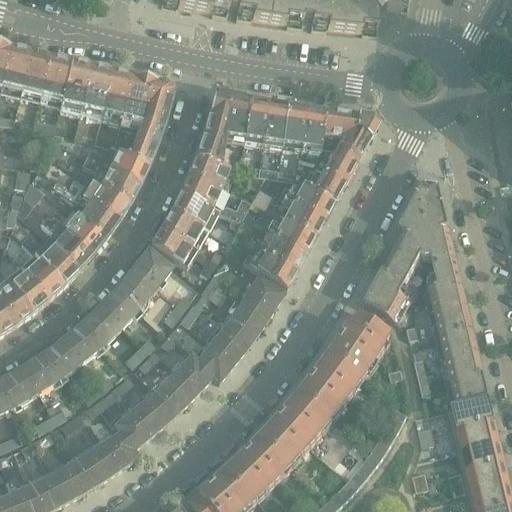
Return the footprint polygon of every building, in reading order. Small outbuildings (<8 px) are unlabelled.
[(177,11),(194,14),(196,0),(146,0),(162,3),(161,11),(175,13),(176,11),(177,11)] [(196,0),(194,14),(212,18),(211,21),(225,23),(227,13),(238,15),(237,25),(251,27),(251,24),(269,27),(272,0),(196,0)] [(344,35),(346,0),(272,0),(269,27),(287,29),(286,32),(300,34),(301,24),(313,25),(312,35),(326,37),(326,34),(344,35)] [(407,0),(346,0),(344,35),(362,37),(362,40),(377,41),(378,23),(378,22),(379,19),(376,16),(384,10),(386,13),(407,17),(410,3),(407,2),(407,0)] [(0,130),(14,132),(15,124),(0,122),(0,102),(0,99),(10,55),(0,52),(0,130)] [(10,55),(0,99),(20,104),(30,60),(10,55)] [(20,104),(40,109),(51,65),(30,60),(20,104)] [(40,109),(60,114),(71,70),(51,65),(40,109)] [(60,115),(80,120),(90,74),(71,70),(60,114),(60,115)] [(80,120),(101,125),(113,79),(90,74),(80,120)] [(132,83),(113,79),(101,125),(120,129),(132,83)] [(120,129),(139,134),(150,87),(132,83),(120,129)] [(128,163),(148,173),(157,152),(173,97),(169,91),(156,89),(150,87),(139,134),(128,163)] [(224,147),(230,103),(218,100),(212,105),(208,120),(202,142),(195,162),(220,172),(222,158),(224,147)] [(230,103),(224,147),(244,150),(251,106),(230,103)] [(251,106),(244,150),(263,153),(270,110),(268,109),(251,106)] [(288,112),(270,110),(263,153),(282,156),(288,112)] [(282,156),(301,159),(307,115),(288,112),(282,156)] [(307,115),(301,159),(320,162),(323,142),(326,117),(307,115)] [(323,142),(343,145),(347,138),(351,138),(356,137),(358,122),(326,117),(323,142)] [(347,138),(343,145),(339,151),(360,162),(377,131),(373,124),(358,122),(356,137),(351,138),(347,138)] [(44,159),(53,164),(60,150),(50,144),(44,159)] [(323,180),(343,192),(360,162),(339,151),(323,180)] [(91,155),(86,164),(139,192),(148,173),(128,163),(109,154),(105,163),(91,155)] [(188,181),(227,198),(235,178),(220,172),(195,162),(188,181)] [(92,188),(128,210),(139,192),(86,164),(82,171),(96,179),(92,188)] [(240,179),(252,180),(259,181),(260,173),(241,170),(240,177),(240,179)] [(259,181),(266,183),(278,184),(279,176),(260,173),(259,181)] [(279,176),(278,184),(292,187),(293,179),(279,176)] [(14,193),(26,195),(28,179),(17,177),(14,193)] [(266,183),(259,181),(252,180),(246,191),(258,197),(266,183)] [(315,180),(307,194),(334,210),(343,192),(323,180),(321,183),(315,180)] [(180,200),(218,218),(240,229),(251,208),(241,204),(235,216),(225,212),(225,213),(221,212),(227,198),(188,181),(188,182),(180,200)] [(68,183),(63,191),(117,228),(128,210),(92,188),(86,196),(68,183)] [(71,219),(105,245),(117,228),(63,191),(56,186),(51,194),(63,201),(77,211),(71,219)] [(425,294),(453,415),(490,406),(438,190),(425,188),(399,235),(404,238),(364,311),(398,330),(405,315),(400,312),(404,305),(399,302),(420,262),(423,263),(425,264),(428,264),(431,264),(437,291),(425,294)] [(285,195),(280,203),(324,227),(334,210),(307,194),(303,192),(298,201),(285,195)] [(11,213),(19,214),(22,201),(12,200),(11,213)] [(180,200),(173,218),(208,237),(218,218),(180,200)] [(289,218),(284,227),(315,244),(324,227),(280,203),(276,210),(289,218)] [(52,216),(46,223),(91,262),(105,245),(71,219),(65,226),(52,216)] [(173,218),(162,234),(197,256),(208,237),(173,218)] [(46,248),(77,278),(91,262),(46,223),(41,229),(53,240),(46,248)] [(261,238),(305,262),(315,244),(284,227),(279,235),(266,228),(261,238)] [(197,256),(162,234),(150,253),(186,275),(194,262),(204,269),(199,277),(207,282),(217,268),(197,256)] [(270,252),(265,261),(296,278),(305,262),(261,238),(257,245),(270,252)] [(77,278),(46,248),(34,261),(62,293),(77,278)] [(132,276),(156,296),(173,275),(149,256),(132,276)] [(34,261),(19,273),(47,306),(62,293),(34,261)] [(296,278),(265,261),(261,269),(248,261),(243,269),(286,296),(296,278)] [(5,285),(31,319),(47,306),(19,273),(5,285)] [(122,288),(115,295),(139,317),(156,296),(132,276),(122,289),(122,288)] [(0,310),(14,331),(31,319),(5,285),(0,278),(0,310)] [(198,369),(212,384),(219,389),(237,368),(247,355),(260,338),(259,337),(283,301),(283,300),(260,285),(231,328),(198,369)] [(200,299),(213,307),(220,298),(206,289),(200,299)] [(98,314),(120,336),(139,317),(115,295),(108,304),(98,314)] [(176,309),(184,315),(190,307),(183,301),(176,309)] [(184,315),(176,309),(164,326),(171,332),(184,315)] [(0,340),(14,331),(0,310),(0,340)] [(179,327),(186,333),(199,316),(192,310),(179,327)] [(79,331),(101,355),(120,336),(98,314),(88,324),(79,331)] [(191,511),(253,511),(263,503),(288,478),(306,458),(323,439),(340,419),(354,400),(367,382),(380,363),(386,354),(383,351),(392,338),(360,319),(352,332),(351,331),(341,348),(332,360),(317,381),(312,388),(303,399),(280,426),(263,444),(246,461),(228,479),(216,489),(202,502),(202,503),(191,511)] [(72,339),(61,347),(80,371),(101,355),(79,331),(72,338),(72,339)] [(166,342),(174,349),(181,340),(173,333),(166,342)] [(407,335),(410,347),(418,345),(415,333),(407,335)] [(174,349),(166,342),(160,351),(167,357),(174,349)] [(136,355),(143,362),(153,351),(147,344),(136,355)] [(80,371),(61,347),(49,356),(40,362),(58,388),(80,371)] [(143,362),(136,355),(124,367),(131,374),(143,362)] [(138,373),(144,379),(160,364),(153,357),(138,373)] [(20,376),(35,402),(58,388),(40,362),(32,368),(20,376)] [(212,384),(198,369),(192,364),(155,401),(116,434),(120,439),(132,458),(143,449),(143,450),(150,444),(166,430),(167,430),(182,416),(182,415),(197,400),(203,394),(212,384)] [(415,367),(418,380),(426,378),(423,366),(415,367)] [(7,383),(0,386),(0,392),(12,415),(32,404),(35,402),(20,376),(7,383)] [(390,378),(391,386),(403,383),(401,376),(390,378)] [(418,380),(420,391),(428,389),(426,378),(418,380)] [(94,392),(100,400),(113,390),(107,382),(94,392)] [(110,396),(117,404),(133,390),(127,382),(110,396)] [(428,389),(420,391),(423,403),(431,401),(428,389)] [(0,420),(12,415),(0,392),(0,420)] [(100,400),(94,392),(81,402),(87,410),(100,400)] [(85,416),(91,424),(109,410),(103,402),(85,416)] [(490,406),(453,415),(446,416),(451,438),(495,427),(490,406)] [(340,511),(345,508),(356,497),(366,485),(375,473),(384,460),(393,447),(400,434),(407,420),(396,414),(389,428),(382,442),(374,455),(364,468),(356,478),(349,487),(338,498),(327,509),(322,511),(340,511)] [(47,424),(52,432),(66,424),(61,416),(47,424)] [(59,432),(64,441),(83,429),(78,421),(59,432)] [(52,432),(47,424),(33,432),(38,441),(52,432)] [(495,427),(451,438),(456,458),(500,448),(495,427)] [(431,434),(418,437),(420,445),(433,442),(431,434)] [(0,511),(59,511),(82,500),(100,490),(100,489),(117,477),(124,473),(124,472),(136,464),(132,458),(120,439),(78,469),(31,494),(0,506),(0,511)] [(31,448),(35,457),(53,448),(48,439),(31,448)] [(0,447),(0,458),(17,451),(13,442),(0,447)] [(433,442),(420,445),(422,454),(435,451),(433,442)] [(35,457),(31,448),(20,454),(25,462),(35,457)] [(500,448),(456,458),(461,479),(505,469),(500,448)] [(505,469),(461,479),(466,500),(510,489),(505,469)] [(415,490),(427,487),(425,479),(413,482),(415,490)] [(416,499),(429,496),(427,487),(415,490),(416,499)] [(511,499),(510,489),(466,500),(468,511),(503,511),(511,510),(511,499)]
